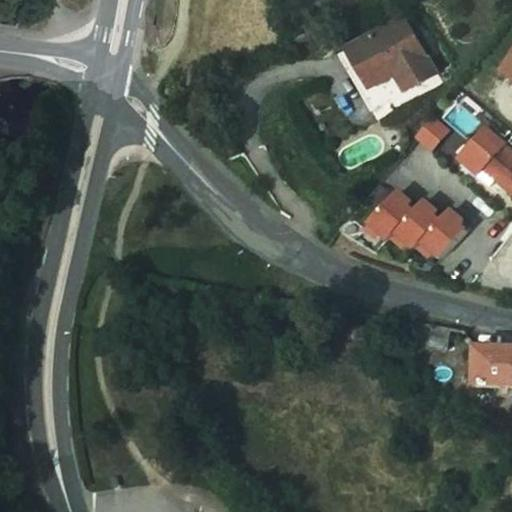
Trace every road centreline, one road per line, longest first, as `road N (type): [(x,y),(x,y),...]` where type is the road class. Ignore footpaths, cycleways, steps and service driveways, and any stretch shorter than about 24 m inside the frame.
road 1 (primary): [(105,75),(47,343),(45,418),(66,511)]
road 2 (residential): [(289,243),(296,211),(254,155),(244,131),(247,106),(261,81),(321,66),(352,117)]
road 3 (unclassified): [(105,75),(177,163),(289,243)]
road 4 (unclassified): [(289,243),(366,277),(511,323)]
road 5 (unknown): [(426,191),(489,244),(485,280),(511,299)]
